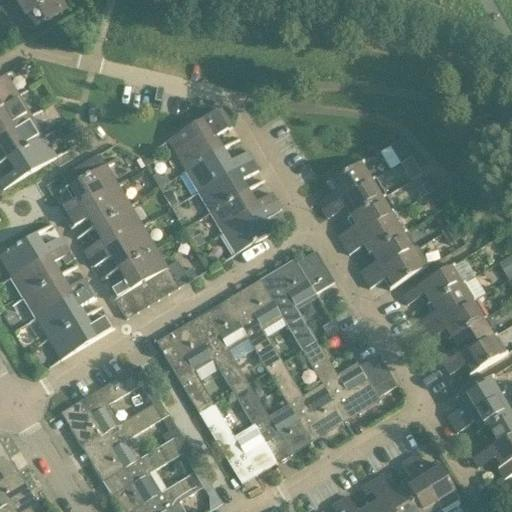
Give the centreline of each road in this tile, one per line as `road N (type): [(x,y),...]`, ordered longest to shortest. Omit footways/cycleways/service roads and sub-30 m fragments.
road 1 (residential): [(19,409),(307,237)]
road 2 (residential): [(307,237),(234,101),(93,65)]
road 3 (residential): [(427,410),(337,255),(307,237)]
road 4 (residential): [(246,511),(427,410)]
road 5 (residential): [(81,511),(19,409)]
